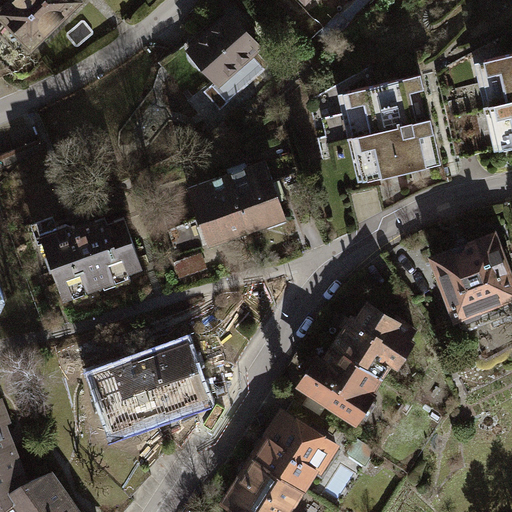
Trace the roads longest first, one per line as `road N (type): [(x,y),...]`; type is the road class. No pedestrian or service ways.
road 1 (residential): [(0,345),(306,261),(336,267)]
road 2 (residential): [(336,267),(293,317),(171,511)]
road 3 (residential): [(0,112),(68,83),(182,0)]
road 4 (residential): [(511,181),(430,203),(336,267)]
